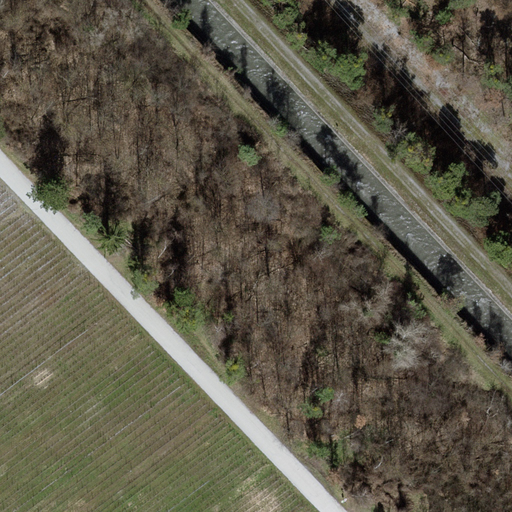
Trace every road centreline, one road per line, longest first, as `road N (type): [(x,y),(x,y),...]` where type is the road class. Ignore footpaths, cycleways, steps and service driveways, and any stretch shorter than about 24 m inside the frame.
road 1 (track): [(121,0),(511,418)]
road 2 (track): [(0,172),(319,511)]
